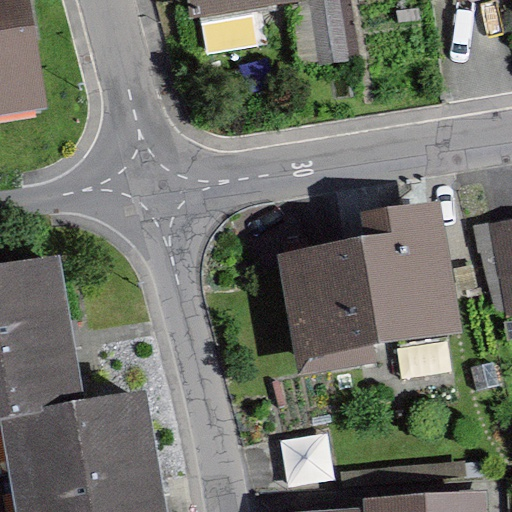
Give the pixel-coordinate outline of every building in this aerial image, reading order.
[(11,0),(0,0),(0,116),(29,112),(11,0)] [(179,0),(186,37),(300,17),(297,0),(300,0),(179,0)] [(511,7),(511,0),(446,0),(449,17),(511,7)] [(358,250),(266,269),(289,380),(456,345),(427,209),(353,224),(358,250)] [(511,229),(489,234),(502,307),(511,305),(511,229)] [(0,435),(70,422),(42,277),(0,285),(0,435)] [(70,422),(0,435),(0,511),(157,511),(138,410),(70,422)] [(287,436),(291,482),(335,477),(330,432),(287,436)] [(483,511),(483,498),(355,504),(355,511),(483,511)]
